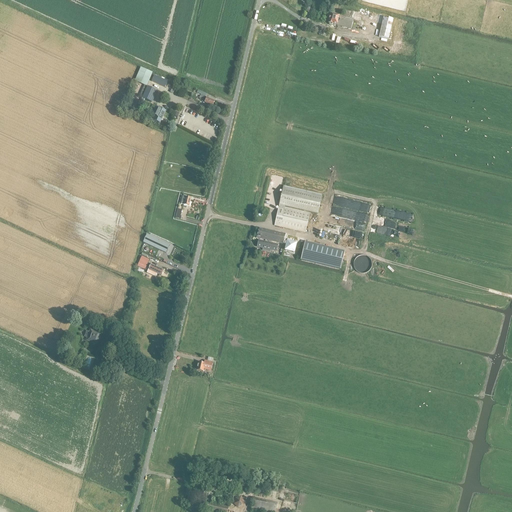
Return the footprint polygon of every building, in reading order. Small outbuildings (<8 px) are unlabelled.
[(361,12),(359,20),(369,22),(371,14),(361,12)] [(333,25),(336,26),(352,29),(354,19),(341,16),(338,16),(331,14),(330,19),(328,23),(329,25),(331,25),(333,25)] [(376,15),(374,27),(392,31),(395,19),(376,15)] [(347,34),(345,44),(387,54),(389,44),(347,34)] [(147,86),(153,72),(141,67),(135,81),(147,86)] [(154,76),(151,82),(165,88),(165,87),(167,82),(168,82),(154,76)] [(145,86),(142,93),(141,93),(144,94),(142,98),(152,102),(157,91),(145,86)] [(206,97),(207,94),(198,90),(197,93),(201,95),(199,98),(203,100),(202,102),(204,103),(212,107),(215,101),(206,97)] [(156,106),(155,107),(154,109),(155,109),(153,113),(156,114),(153,120),(160,123),(166,111),(156,106)] [(284,187),(279,208),(284,210),(285,208),(285,207),(318,214),(322,196),(284,187)] [(189,206),(191,199),(183,197),(181,204),(184,205),(189,206)] [(310,213),(285,208),(284,210),(279,208),(275,226),(306,233),(310,213)] [(340,209),(338,215),(352,219),(353,212),(340,209)] [(257,238),(259,238),(283,244),(285,234),(259,228),(257,238)] [(147,235),(143,243),(166,253),(170,245),(147,235)] [(266,251),(268,243),(259,241),(257,247),(263,248),(263,250),(266,251)] [(294,252),(296,244),(287,241),(285,250),(294,252)] [(278,245),(268,243),(266,251),(270,252),(270,250),(276,251),(278,245)] [(342,260),(344,252),(327,248),(317,246),(305,243),(301,260),(340,270),(342,260)] [(373,265),(373,263),(373,262),(372,260),(371,258),(370,257),(369,256),(367,255),(365,255),(363,254),(362,255),(360,255),(358,256),(357,257),(356,258),(355,260),(354,261),(354,263),(354,265),(354,267),(355,268),(356,270),(358,271),(359,272),(361,273),(362,273),(364,273),(366,273),(368,272),(369,271),(370,270),(371,269),(372,269),(372,267),(373,265)] [(142,257),(138,267),(145,270),(149,260),(142,257)] [(161,276),(164,271),(151,265),(148,273),(155,276),(157,273),(161,276)] [(87,331),(84,337),(87,338),(86,341),(90,342),(98,345),(98,344),(102,345),(102,346),(103,347),(107,348),(109,343),(104,341),(103,340),(101,341),(101,340),(99,340),(102,333),(90,330),(89,332),(87,331)] [(206,361),(206,362),(207,362),(206,364),(198,362),(197,370),(203,372),(204,369),(211,371),(213,363),(206,361)] [(236,482),(235,488),(239,488),(240,483),(240,481),(228,478),(227,480),(236,482)] [(250,486),(249,491),(262,494),(268,496),(270,489),(263,488),(250,484),(250,486)] [(234,496),(205,489),(203,499),(209,500),(208,503),(204,502),(202,508),(218,511),(227,511),(228,508),(210,504),(211,501),(231,506),(234,496)] [(91,505),(89,510),(97,511),(100,511),(101,507),(105,508),(106,504),(107,504),(108,501),(107,500),(108,496),(101,494),(98,507),(91,505)] [(234,505),(244,507),(247,498),(236,495),(234,505)] [(275,511),(277,504),(254,498),(251,510),(260,511),(275,511)]
